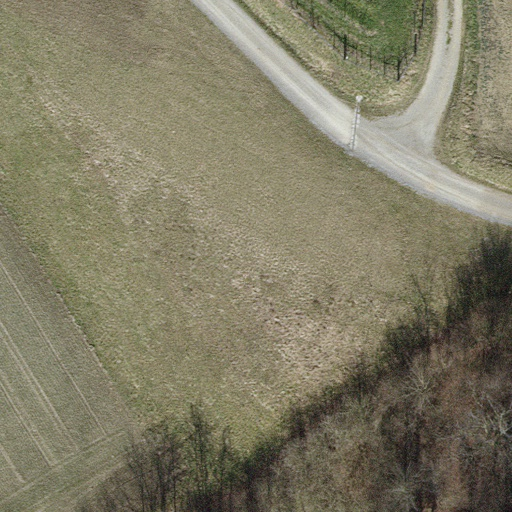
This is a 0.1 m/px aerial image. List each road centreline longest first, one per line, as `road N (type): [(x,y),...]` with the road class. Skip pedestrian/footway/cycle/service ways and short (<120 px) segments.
road 1 (track): [(213,0),(311,98),(396,158),(461,196),(511,211)]
road 2 (track): [(396,158),(439,85),(460,0)]
